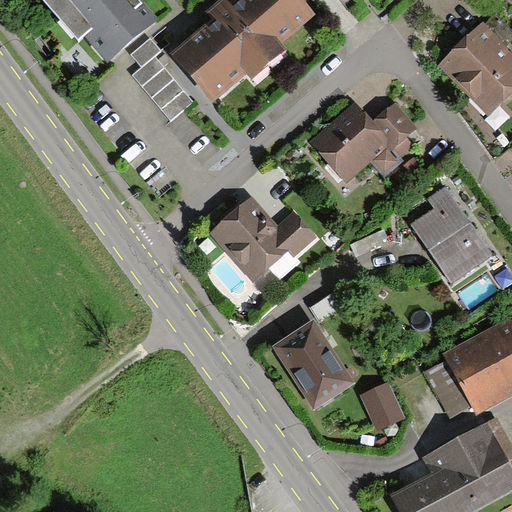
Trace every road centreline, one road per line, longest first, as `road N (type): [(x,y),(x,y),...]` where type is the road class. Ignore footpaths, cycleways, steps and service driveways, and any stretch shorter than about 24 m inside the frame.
road 1 (residential): [(134,254),(382,46),(511,211)]
road 2 (primary): [(134,254),(325,511)]
road 3 (primary): [(0,72),(134,254)]
road 4 (track): [(182,318),(66,412),(4,450)]
